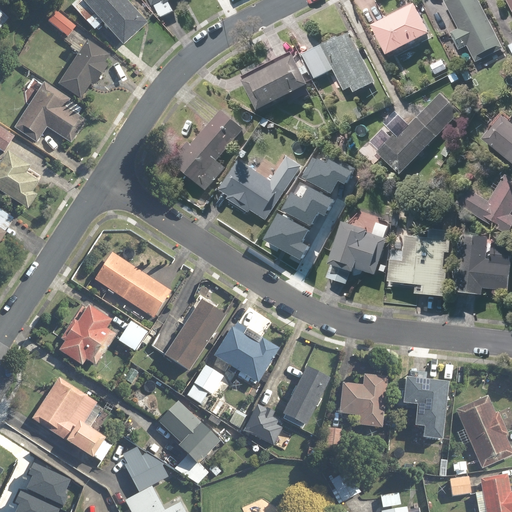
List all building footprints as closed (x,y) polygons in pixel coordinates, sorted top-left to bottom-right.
[(83,0),(78,0),(72,6),(95,31),(103,23),(125,46),(149,23),(127,0),(85,0),(84,1),(83,0)] [(150,0),(160,18),(174,10),(170,2),(174,0),(150,0)] [(451,33),(460,51),(468,47),(476,62),(504,48),(479,0),(444,0),(459,29),(451,33)] [(390,54),(432,33),(418,4),(375,25),(390,54)] [(77,27),(55,11),(47,22),(69,38),(77,27)] [(0,32),(9,21),(0,13),(0,32)] [(335,70),(346,91),(353,87),(355,93),(377,81),(351,31),(302,56),(315,81),(335,70)] [(110,56),(88,42),(60,86),(81,99),(90,85),(95,88),(110,65),(106,63),(110,56)] [(293,51),(242,77),(260,111),(311,85),(293,51)] [(443,59),(431,66),(436,75),(448,69),(443,59)] [(465,82),(473,78),(466,64),(458,68),(465,82)] [(71,100),(44,83),(15,129),(38,143),(47,129),(72,145),(87,120),(66,107),(71,100)] [(460,113),(440,94),(399,137),(396,134),(380,151),(403,173),(460,113)] [(176,162),(207,191),(228,168),(218,160),(246,129),(224,109),(176,162)] [(511,162),(511,120),(504,114),(484,138),(511,162)] [(16,136),(0,126),(0,150),(5,154),(16,136)] [(32,165),(9,151),(0,165),(0,191),(29,210),(38,195),(33,192),(40,181),(28,173),(32,165)] [(325,153),(310,178),(334,192),(342,179),(348,182),(355,171),(325,153)] [(241,159),(220,188),(232,196),(230,199),(250,213),(252,210),(267,221),(287,192),(241,159)] [(511,179),(506,176),(490,201),(471,189),(461,205),(508,235),(511,229),(511,179)] [(313,185),(305,198),(293,191),(284,206),(315,224),(322,211),(326,213),(335,198),(313,185)] [(0,244),(17,219),(0,207),(0,244)] [(283,212),(268,237),(304,259),(313,244),(307,241),(313,230),(283,212)] [(344,221),(326,277),(348,284),(353,270),(356,271),(357,268),(377,275),(389,239),(386,238),(390,226),(378,222),(374,235),(368,233),(370,229),(344,221)] [(451,252),(451,231),(429,230),(429,236),(406,236),(406,250),(392,250),(391,285),(417,286),(417,295),(448,296),(448,269),(445,269),(446,252),(451,252)] [(510,291),(511,267),(511,250),(506,250),(507,248),(492,246),(491,259),(487,259),(489,238),(459,235),(454,290),(484,293),(484,289),(510,291)] [(172,292),(111,253),(94,281),(154,320),(172,292)] [(227,316),(201,300),(199,303),(196,300),(181,324),(185,326),(165,357),(191,374),(227,316)] [(112,322),(88,307),(79,322),(74,319),(62,339),(66,342),(59,352),(84,367),(88,361),(98,368),(118,336),(107,329),(112,322)] [(155,335),(131,321),(120,341),(137,352),(143,342),(149,345),(155,335)] [(235,324),(215,357),(260,384),(280,351),(235,324)] [(206,366),(188,395),(202,403),(208,393),(213,396),(225,378),(206,366)] [(139,373),(132,368),(124,379),(132,384),(139,373)] [(307,428),(330,382),(307,370),(284,417),(307,428)] [(364,386),(344,384),(341,414),(361,416),(360,426),(383,428),(388,377),(365,375),(364,386)] [(101,413),(105,407),(60,377),(32,420),(100,464),(113,443),(99,434),(109,419),(101,413)] [(408,379),(405,406),(420,407),(418,427),(426,428),(425,440),(443,442),(450,384),(408,379)] [(495,413),(489,398),(457,411),(482,470),(511,457),(511,448),(507,438),(510,437),(499,412),(495,413)] [(177,468),(197,487),(209,474),(201,466),(222,443),(179,403),(160,423),(182,445),(180,448),(189,456),(177,468)] [(276,415),(259,405),(245,431),(275,447),(284,430),(278,427),(280,422),(274,419),(276,415)] [(342,429),(328,428),(327,450),(341,451),(342,429)] [(159,460),(146,456),(125,467),(140,494),(125,502),(129,511),(187,511),(182,502),(165,511),(153,488),(170,480),(159,460)] [(35,474),(29,488),(63,504),(68,493),(66,492),(72,479),(35,462),(30,472),(35,474)] [(467,475),(468,463),(449,462),(449,474),(467,475)] [(329,481),(341,504),(362,493),(350,470),(329,481)] [(511,511),(511,492),(511,493),(508,475),(481,481),(486,511),(511,511)] [(470,478),(450,481),(452,497),(472,494),(470,478)] [(20,504),(16,511),(59,511),(61,509),(21,490),(15,501),(20,504)] [(399,493),(380,495),(382,508),(401,506),(399,493)]
